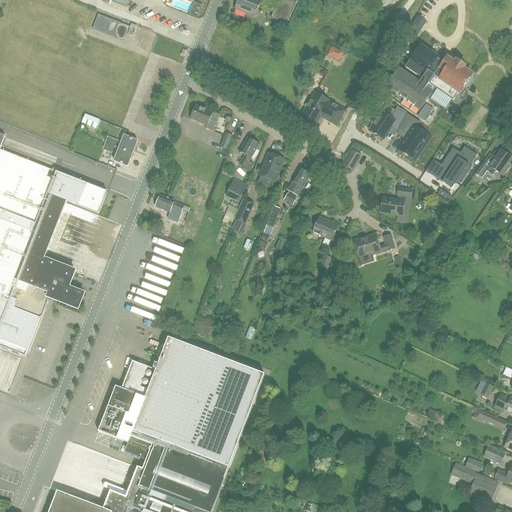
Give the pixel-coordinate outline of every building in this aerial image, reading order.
[(254,0),(239,0),(235,9),(255,17),(261,2),(260,2),(261,0),(255,0),(256,0),(254,0)] [(278,0),(270,18),(286,25),(297,0),(278,0)] [(99,15),(93,30),(124,41),(129,27),(99,15)] [(127,34),(132,36),(137,26),(131,24),(127,34)] [(407,33),(408,34),(414,38),(420,29),(412,24),(410,27),(407,33)] [(414,56),(408,52),(405,56),(412,60),(406,68),(423,80),(420,85),(399,71),(388,88),(421,110),(432,93),(427,90),(430,85),(453,100),(458,92),(459,93),(466,82),(468,84),(470,83),(472,80),(472,77),(470,76),(473,72),(457,61),(457,58),(453,56),(450,56),(445,64),(437,59),(438,58),(421,46),(414,56)] [(331,47),(327,55),(331,57),(335,49),(331,47)] [(342,64),(348,56),(338,49),(333,57),(342,64)] [(343,114),(327,105),(329,102),(315,93),(311,100),(309,99),(305,106),(307,108),(303,115),(316,123),(321,115),(324,117),(323,118),(337,126),(343,114)] [(426,105),(418,116),(425,121),(433,110),(426,105)] [(196,106),(190,120),(208,127),(207,130),(214,133),(218,123),(210,120),(213,113),(196,106)] [(400,129),(407,113),(398,107),(391,117),(382,111),(379,116),(377,115),(372,123),(375,124),(371,130),(385,139),(393,126),(399,130),(400,129)] [(420,122),(407,113),(400,129),(408,134),(399,149),(418,161),(432,137),(417,128),(420,122)] [(82,123),(96,129),(99,120),(85,114),(82,123)] [(220,147),(228,150),(233,136),(225,133),(220,147)] [(0,346),(26,357),(49,298),(57,302),(58,301),(78,309),(84,294),(68,288),(72,279),(74,279),(76,274),(42,261),(65,201),(80,207),(99,214),(107,192),(0,150),(5,137),(0,135),(0,346)] [(105,144),(114,147),(119,149),(133,154),(138,142),(124,136),(121,144),(117,142),(117,140),(108,137),(105,144)] [(260,146),(248,139),(240,152),(245,155),(240,165),(245,168),(244,169),(250,172),(254,165),(249,162),(251,159),(254,161),(259,152),(257,151),(260,146)] [(112,154),(114,147),(105,144),(98,141),(96,145),(103,148),(103,150),(112,154)] [(466,174),(471,166),(468,164),(475,154),(477,155),(464,147),(460,153),(454,149),(444,166),(442,165),(434,177),(442,183),(443,181),(453,187),(451,189),(452,189),(457,181),(463,172),(466,174)] [(128,167),(133,154),(119,149),(114,162),(128,167)] [(352,151),(343,165),(352,170),(360,156),(352,151)] [(492,162),(487,158),(475,175),(482,179),(486,172),(493,176),(496,172),(503,177),(509,167),(508,166),(511,159),(511,158),(500,151),(492,162)] [(268,153),(260,175),(275,182),(284,160),(268,153)] [(308,184),(306,183),(310,176),(300,169),(287,190),(298,197),(303,188),(305,189),(308,184)] [(226,196),(239,203),(247,186),(234,180),(226,196)] [(398,200),(383,198),(381,213),(402,216),(404,201),(402,201),(402,196),(412,198),(413,191),(398,189),(397,196),(398,196),(398,200)] [(443,193),(440,191),(437,195),(448,202),(452,197),(444,191),(443,193)] [(284,200),(293,206),(297,199),(288,193),(284,200)] [(184,206),(174,202),(175,202),(160,196),(156,207),(170,213),(180,217),(181,214),(182,211),(188,213),(190,208),(184,206)] [(242,233),(254,204),(243,199),(234,220),(235,220),(232,230),(242,233)] [(224,218),(232,222),(235,216),(234,215),(239,205),(233,202),(224,218)] [(272,211),(266,225),(266,226),(265,230),(272,233),(274,229),(273,228),(279,213),(272,211)] [(319,217),(312,233),(330,241),(328,247),(334,250),(340,237),(334,234),(338,226),(319,217)] [(354,241),(359,258),(371,254),(372,256),(388,251),(388,252),(395,249),(391,235),(384,238),(386,245),(380,247),(376,235),(354,241)] [(425,242),(420,239),(416,245),(421,249),(425,242)] [(465,257),(471,261),(476,255),(470,251),(465,257)] [(325,255),(319,267),(326,270),(331,258),(325,255)] [(394,258),(398,271),(402,270),(399,256),(394,258)] [(212,511),(265,376),(168,339),(156,372),(133,363),(122,390),(116,387),(99,433),(102,434),(102,433),(129,443),(125,453),(149,462),(145,471),(138,469),(127,498),(111,492),(104,510),(58,492),(49,511),(212,511)] [(133,353),(132,360),(157,364),(161,343),(142,340),(139,354),(133,353)] [(503,375),(511,379),(511,376),(511,370),(506,368),(503,375)] [(481,394),(488,398),(493,387),(486,383),(481,394)] [(494,409),(503,413),(504,413),(504,412),(511,415),(511,399),(510,399),(509,401),(500,396),(494,409)] [(507,423),(488,415),(477,409),(473,419),(481,423),(482,420),(504,430),(507,423)] [(433,421),(441,425),(445,416),(437,412),(435,416),(433,421)] [(427,431),(423,429),(422,429),(418,436),(423,438),(427,431)] [(489,446),(484,458),(500,465),(505,453),(489,446)] [(465,468),(475,471),(479,473),(482,465),(469,459),(465,468)] [(475,471),(465,468),(456,464),(452,475),(470,483),(473,484),(469,493),(491,502),(499,482),(474,473),(475,471)] [(495,480),(501,482),(508,485),(509,483),(511,484),(511,466),(509,475),(498,471),(495,480)] [(343,496),(339,507),(353,511),(358,511),(362,502),(343,496)]
